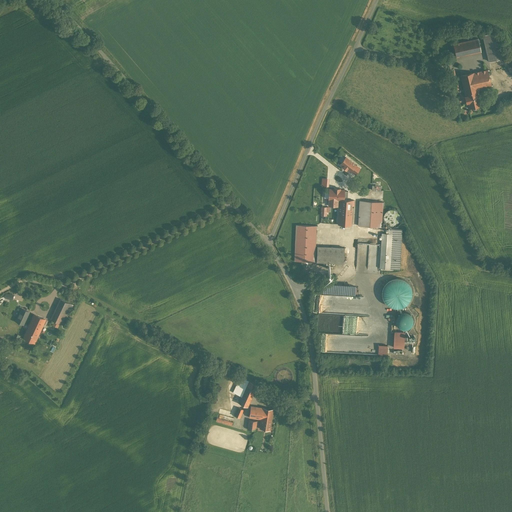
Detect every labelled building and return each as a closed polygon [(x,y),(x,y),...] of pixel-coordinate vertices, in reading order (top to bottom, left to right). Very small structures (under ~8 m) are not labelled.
[(498,32),(483,35),(488,61),(504,58),(498,32)] [(478,38),(453,44),(456,57),(481,51),(478,38)] [(488,69),(461,75),(464,87),(470,86),(471,90),(477,89),(478,90),(491,86),(488,69)] [(478,90),(477,89),(471,90),(470,86),(464,87),(466,96),(465,96),(466,103),(467,102),(468,108),(481,105),(478,90)] [(346,157),(340,163),(344,166),(343,167),(346,170),(347,169),(350,171),(351,170),(355,165),(346,157)] [(355,165),(351,170),(355,174),(360,168),(355,165)] [(333,189),(329,189),(328,199),(329,199),(329,205),(337,206),(338,199),(340,199),(344,200),(344,199),(344,196),(348,196),(348,191),(344,190),(340,189),(340,188),(333,188),(333,189)] [(344,200),(340,199),(338,224),(351,225),(352,207),(353,207),(354,200),(344,199),(344,200)] [(383,202),(360,200),(358,225),(381,227),(383,202)] [(383,217),(383,219),(384,221),(384,222),(385,224),(386,225),(388,226),(389,227),(391,227),(392,227),(394,227),(396,227),(397,226),(399,225),(400,224),(401,222),(401,221),(402,219),(402,217),(401,216),(401,214),(400,213),(399,211),(397,210),(396,210),(394,209),(393,209),(391,209),(389,210),(388,210),(386,211),(385,213),(384,214),(384,216),(383,217)] [(306,261),(315,261),(316,225),(296,225),(294,261),(306,261)] [(388,233),(382,233),(380,268),(399,269),(402,229),(389,228),(388,233)] [(344,247),(317,246),(316,262),(344,263),(344,247)] [(385,281),(383,284),(381,287),(381,291),(381,294),(382,298),(384,301),(386,303),(389,305),(393,306),(396,307),(400,306),(403,305),(406,303),(408,301),(410,298),(411,294),(411,291),(411,287),(409,284),(407,281),(404,279),(401,277),(398,276),(394,277),(391,277),(388,279),(385,281)] [(355,285),(324,283),(323,292),(354,294),(355,285)] [(60,299),(51,318),(64,324),(73,305),(60,299)] [(23,324),(29,312),(22,308),(16,321),(23,324)] [(399,312),(397,314),(396,316),(395,318),(395,321),(396,323),(397,325),(399,327),(402,328),(404,328),(407,328),(409,326),(411,325),(412,322),(412,320),(412,317),(411,315),(409,313),(407,312),(404,311),(402,311),(399,312)] [(29,326),(39,331),(45,319),(35,314),(29,326)] [(39,331),(29,326),(24,337),(34,342),(37,337),(39,331)] [(404,331),(394,331),(393,347),(403,347),(404,331)] [(236,400),(248,406),(257,384),(240,376),(236,387),(241,390),(236,400)] [(268,417),(272,417),(273,409),(251,406),(249,417),(261,419),(268,420),(268,417)] [(238,407),(235,415),(240,417),(243,409),(238,407)] [(261,419),(260,428),(270,429),(272,417),(268,417),(268,420),(261,419)] [(247,429),(256,430),(257,421),(249,419),(247,429)]
